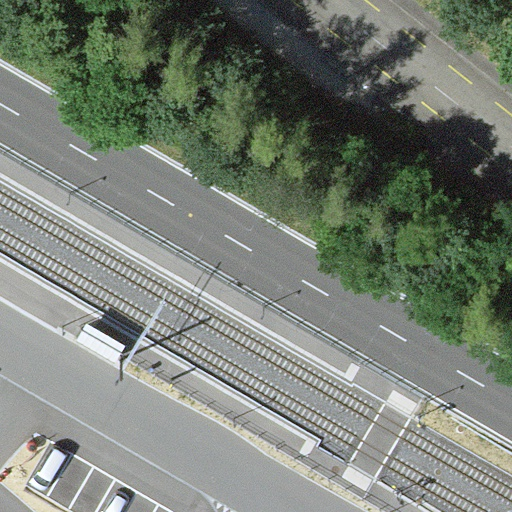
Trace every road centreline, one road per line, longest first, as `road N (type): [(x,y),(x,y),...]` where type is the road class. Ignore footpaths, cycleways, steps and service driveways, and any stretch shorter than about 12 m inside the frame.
road 1 (primary): [(0,101),(511,398)]
road 2 (unclassified): [(0,336),(307,511)]
road 3 (tertiary): [(511,144),(335,0)]
